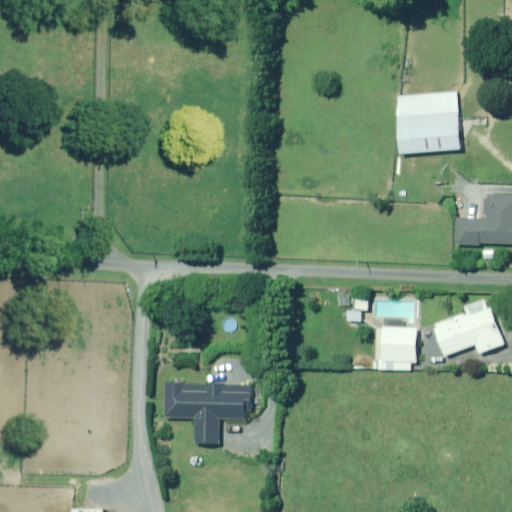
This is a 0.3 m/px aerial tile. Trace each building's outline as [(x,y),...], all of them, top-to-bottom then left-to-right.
[(469,149),(464,92),(404,97),(408,154),(469,149)] [(511,195),(492,194),(491,219),(464,218),(462,244),(486,245),(487,243),(511,244),(511,195)] [(489,249),(489,260),(501,260),(501,249),(489,249)] [(358,295),(346,294),(345,305),(357,306),(358,295)] [(511,345),(495,298),(472,306),(475,313),(441,326),(451,356),(483,345),(486,354),(511,345)] [(355,310),(354,322),(371,322),(371,310),(355,310)] [(387,327),(384,327),(383,361),(386,361),(385,370),(419,371),(419,363),(424,363),(425,328),(391,327),(387,327)] [(176,378),(176,382),(173,382),(172,418),(202,419),(201,443),(226,444),(227,419),(255,420),(255,404),(264,404),(265,386),(256,385),(186,382),(186,378),(176,378)]
